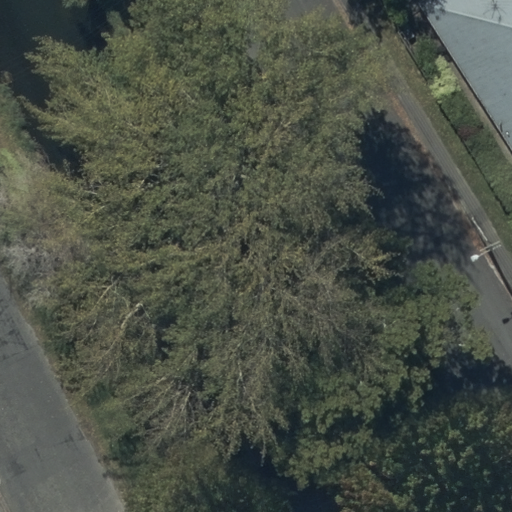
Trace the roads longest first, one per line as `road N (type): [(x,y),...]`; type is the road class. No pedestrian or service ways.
road 1 (residential): [(511,381),(279,0)]
road 2 (residential): [(60,511),(0,392)]
